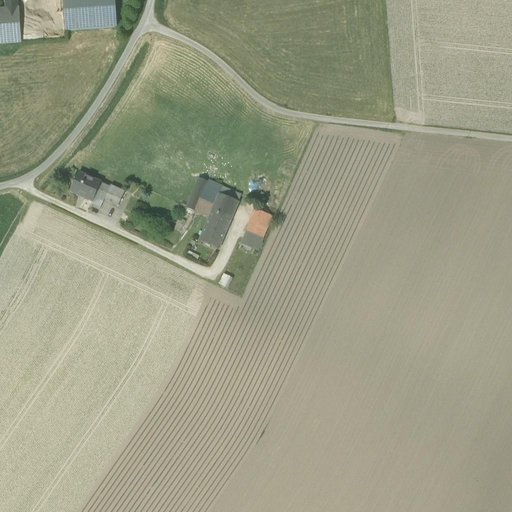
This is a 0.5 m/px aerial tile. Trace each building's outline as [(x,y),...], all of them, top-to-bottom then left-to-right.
[(6,0),(7,9),(17,8),(16,0),(6,0)] [(114,0),(64,0),(66,31),(116,28),(114,0)] [(0,32),(19,31),(17,8),(7,9),(0,9),(0,32)] [(17,8),(19,31),(0,32),(0,44),(21,43),(18,8),(17,8)] [(104,200),(110,188),(79,173),(70,192),(92,202),(95,196),(104,200)] [(186,209),(195,213),(200,201),(207,182),(198,178),(186,209)] [(207,182),(200,201),(215,207),(222,189),(207,182)] [(111,186),(110,188),(104,200),(118,206),(125,192),(111,186)] [(241,196),(222,189),(215,207),(210,219),(206,227),(224,235),(241,196)] [(210,219),(215,207),(200,201),(195,213),(210,219)] [(271,217),(256,211),(247,233),(262,239),(271,217)] [(218,249),(224,235),(206,227),(200,242),(218,249)]
